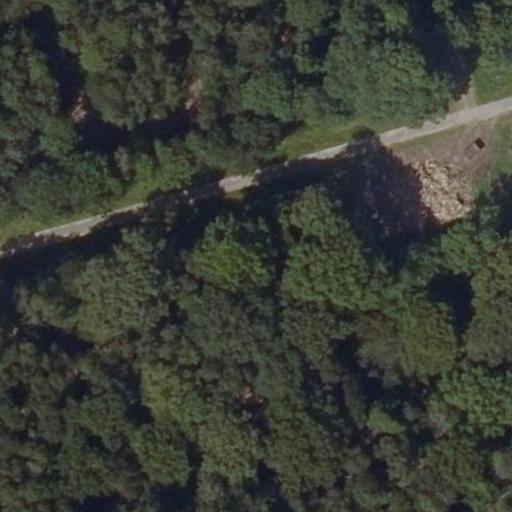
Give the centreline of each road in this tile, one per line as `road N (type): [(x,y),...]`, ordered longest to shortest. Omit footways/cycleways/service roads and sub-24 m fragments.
road 1 (track): [(499,107),(0,250)]
road 2 (track): [(439,0),(499,107)]
